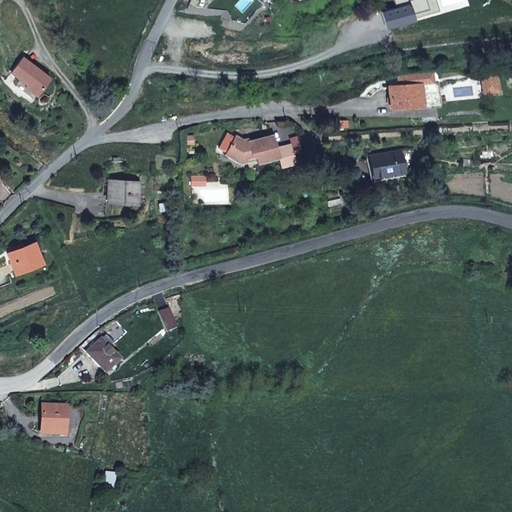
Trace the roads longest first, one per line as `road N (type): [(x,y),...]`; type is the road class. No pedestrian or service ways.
road 1 (secondary): [(0,382),(26,380),(100,317),(155,287),(419,214),(462,211),(511,222)]
road 2 (unknown): [(74,150),(177,117),(362,94)]
road 3 (residential): [(173,0),(126,105),(0,218)]
